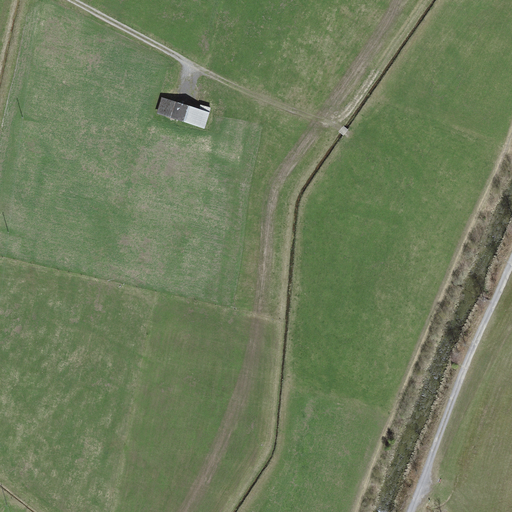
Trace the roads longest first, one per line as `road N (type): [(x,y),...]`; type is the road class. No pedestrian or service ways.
road 1 (track): [(355,511),(511,138)]
road 2 (track): [(511,255),(410,511)]
road 3 (track): [(188,62),(353,139)]
road 4 (track): [(66,0),(188,62),(183,83)]
